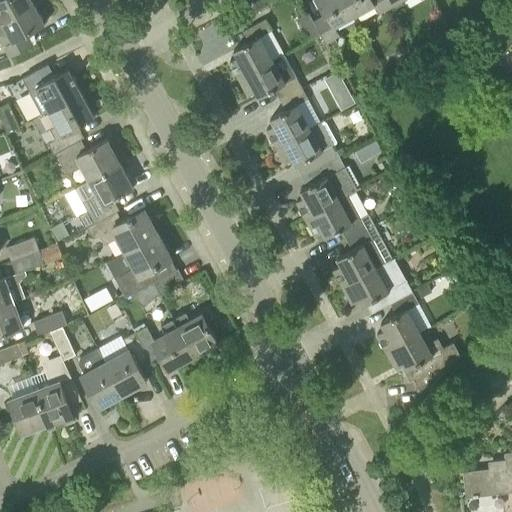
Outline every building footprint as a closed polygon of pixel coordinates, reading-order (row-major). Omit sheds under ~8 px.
[(0,0),(0,23),(2,22),(34,5),(31,0),(0,0)] [(355,16),(346,0),(317,0),(325,14),(315,20),(327,42),(340,35),(336,26),(355,16)] [(346,0),(355,16),(376,5),(380,13),(393,6),(390,0),(346,0)] [(34,5),(2,22),(12,41),(4,46),(10,57),(33,44),(27,34),(45,24),(34,5)] [(230,60),(239,78),(273,59),(261,37),(272,31),(265,19),(243,31),(249,41),(233,50),(237,56),(230,60)] [(315,25),(305,31),(309,38),(319,33),(315,25)] [(284,53),(273,59),(239,78),(248,94),(255,90),(259,97),(274,89),(280,99),(302,87),(284,53)] [(50,111),(82,93),(69,69),(56,76),(55,75),(29,89),(35,100),(42,96),(50,111)] [(334,94),(348,86),(339,71),(326,78),(334,94)] [(302,87),(280,99),(285,110),(271,118),(274,124),(267,128),(276,145),(310,127),(298,105),(309,99),(302,87)] [(54,153),(56,152),(78,141),(72,130),(82,125),(81,123),(94,116),(82,93),(50,111),(57,124),(50,128),(55,138),(48,142),(54,153)] [(0,114),(8,132),(20,127),(9,102),(0,106),(0,114)] [(317,168),(339,156),(321,121),(310,127),(276,145),(285,162),(292,158),(296,165),(305,160),(311,171),(317,168)] [(90,179),(119,163),(106,138),(86,149),(81,139),(78,141),(56,152),(68,174),(83,166),(90,179)] [(339,156),(317,168),(323,178),(300,190),(303,196),(296,200),(306,218),(349,194),(358,189),(346,167),(339,156)] [(94,223),(113,213),(119,209),(113,198),(133,188),(119,163),(90,179),(75,187),(82,201),(87,210),(79,214),(86,226),(88,226),(94,223)] [(349,194),(306,218),(315,235),(322,231),(326,237),(341,229),(347,240),(370,228),(363,216),(361,217),(349,194)] [(126,251),(158,234),(144,209),(129,217),(129,216),(118,222),(113,213),(94,223),(88,226),(95,238),(100,235),(105,244),(118,237),(126,251)] [(370,228),(347,240),(352,249),(337,257),(340,264),(333,268),(343,286),(386,263),(374,240),(376,239),(370,228)] [(149,284),(149,283),(153,282),(147,271),(171,258),(158,234),(126,251),(133,265),(112,276),(123,297),(129,294),(149,284)] [(6,246),(11,261),(39,250),(34,236),(6,246)] [(39,250),(44,263),(62,257),(57,244),(39,250)] [(44,263),(39,250),(11,261),(16,273),(25,270),(44,263)] [(395,258),(386,263),(343,286),(351,302),(359,298),(363,305),(385,293),(390,303),(412,291),(395,258)] [(178,268),(153,282),(160,294),(184,281),(178,268)] [(0,306),(14,302),(5,278),(0,279),(0,306)] [(149,284),(129,294),(143,306),(153,298),(160,294),(153,282),(149,283),(149,284)] [(422,297),(432,291),(428,284),(418,289),(422,297)] [(412,291),(390,303),(396,314),(381,322),(385,329),(377,333),(386,349),(420,330),(408,309),(419,304),(412,291)] [(93,294),(85,298),(91,309),(99,306),(93,294)] [(14,302),(0,306),(0,334),(23,326),(14,302)] [(50,330),(63,326),(67,324),(61,310),(34,320),(39,334),(50,330)] [(173,318),(194,355),(218,342),(202,314),(190,320),(185,311),(173,318)] [(133,331),(149,359),(160,353),(168,369),(194,355),(173,318),(161,325),(165,334),(153,340),(145,325),(133,331)] [(63,326),(50,330),(63,359),(76,354),(63,326)] [(420,330),(386,349),(396,367),(403,363),(406,369),(416,364),(420,374),(413,378),(422,395),(460,355),(453,341),(443,347),(438,337),(426,343),(420,330)] [(105,361),(123,393),(146,380),(138,365),(149,359),(133,331),(123,337),(129,348),(105,361)] [(19,343),(23,354),(29,352),(25,341),(19,343)] [(0,364),(23,356),(19,343),(0,349),(0,364)] [(47,423),(49,427),(73,417),(68,405),(81,400),(60,354),(47,359),(49,363),(43,365),(50,384),(35,389),(47,423)] [(123,393),(105,361),(81,374),(99,406),(123,393)] [(47,423),(35,389),(10,399),(23,432),(47,423)] [(511,450),(505,452),(507,468),(489,470),(489,467),(463,470),(466,496),(511,491),(511,450)]
